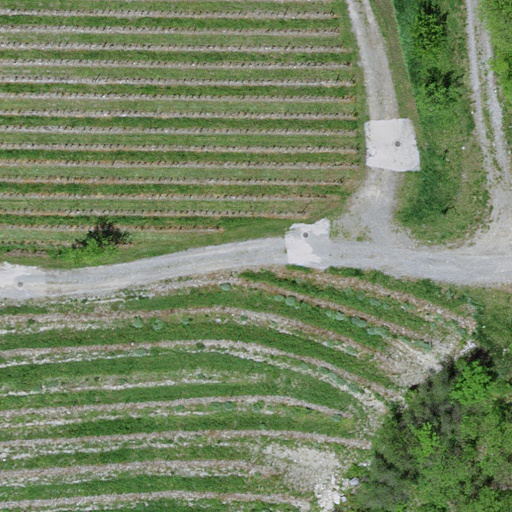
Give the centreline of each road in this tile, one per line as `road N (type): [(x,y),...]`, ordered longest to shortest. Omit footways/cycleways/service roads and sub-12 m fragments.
road 1 (track): [(0,279),(60,283),(235,257),(366,252),(456,267),(511,265)]
road 2 (track): [(511,255),(476,0)]
road 3 (track): [(362,0),(384,114),(366,252)]
